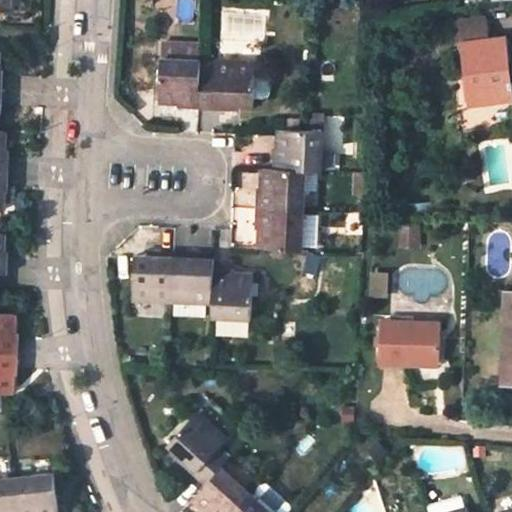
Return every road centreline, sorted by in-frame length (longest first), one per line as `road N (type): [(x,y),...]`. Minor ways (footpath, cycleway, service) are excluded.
road 1 (residential): [(82,204),(94,330),(151,511)]
road 2 (residential): [(82,204),(198,207),(198,154),(84,148)]
road 3 (residential): [(96,0),(84,148)]
